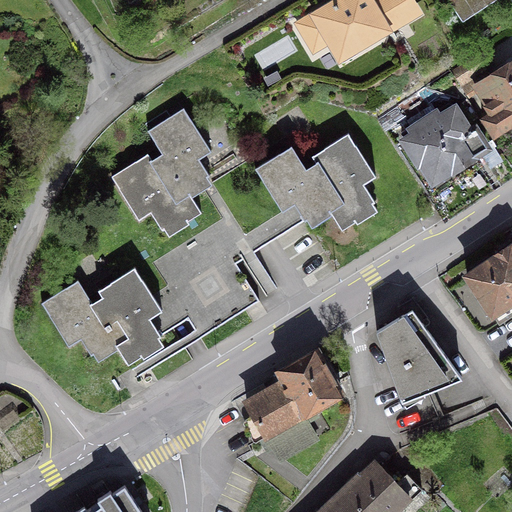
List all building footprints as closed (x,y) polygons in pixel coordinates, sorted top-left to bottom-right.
[(353,50),(417,11),(410,0),(385,0),(374,7),(369,0),(338,0),(299,24),(314,48),(329,39),(333,46),(344,39),(347,40),(353,50)] [(447,0),(462,21),(494,0),(447,0)] [(482,118),(494,136),(511,123),(511,63),(491,77),(477,55),(453,71),(467,93),(476,87),(493,114),(484,119),(482,118)] [(201,212),(197,205),(187,188),(209,174),(199,158),(211,151),(183,107),(147,130),(162,153),(152,160),(147,153),(111,176),(139,219),(150,211),(161,227),(184,214),(188,220),(201,212)] [(439,117),(435,111),(401,133),(405,139),(403,140),(419,164),(421,162),(432,181),(487,147),(475,128),(470,131),(454,107),(439,117)] [(291,145),(255,168),(282,211),(294,204),(305,220),(327,206),(342,229),(355,220),(352,215),(374,201),(363,183),(375,176),(348,132),(312,155),(316,162),(306,169),(291,145)] [(294,204),(282,211),(255,168),(197,205),(201,212),(188,220),(184,214),(161,227),(124,251),(134,267),(162,310),(177,301),(236,263),(305,220),(294,204)] [(511,245),(466,275),(492,314),(510,302),(511,304),(511,245)] [(259,300),(236,263),(177,301),(200,338),(259,300)] [(162,310),(134,267),(98,289),(103,296),(92,303),(78,279),(41,302),(69,346),(80,337),(91,354),(113,339),(128,363),(141,354),(138,349),(173,328),(162,310)] [(376,331),(412,429),(439,417),(428,390),(461,376),(421,321),(427,317),(413,297),(398,306),(403,314),(376,331)] [(263,383),(233,400),(257,441),(261,438),(267,450),(273,447),(280,459),(317,438),(307,421),(317,416),(312,409),(341,392),(317,349),(278,371),(283,379),(266,389),(263,383)] [(332,498),(345,511),(391,511),(409,495),(411,498),(422,488),(407,473),(397,482),(377,462),(363,476),(359,472),(332,498)] [(87,510),(87,511),(141,511),(124,485),(87,510)] [(317,511),(345,511),(332,498),(317,511)]
